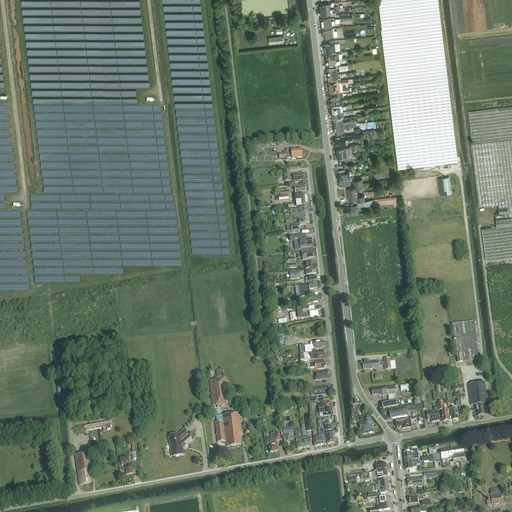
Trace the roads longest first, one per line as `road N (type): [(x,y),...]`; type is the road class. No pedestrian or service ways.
road 1 (unclassified): [(0,510),(342,446)]
road 2 (tertiary): [(343,287),(309,0)]
road 3 (track): [(1,0),(26,205)]
road 4 (tertiary): [(391,437),(355,385),(343,287)]
road 5 (unclassified): [(342,446),(324,290)]
road 6 (unclassified): [(391,437),(511,416)]
road 7 (unclassified): [(324,290),(310,169)]
